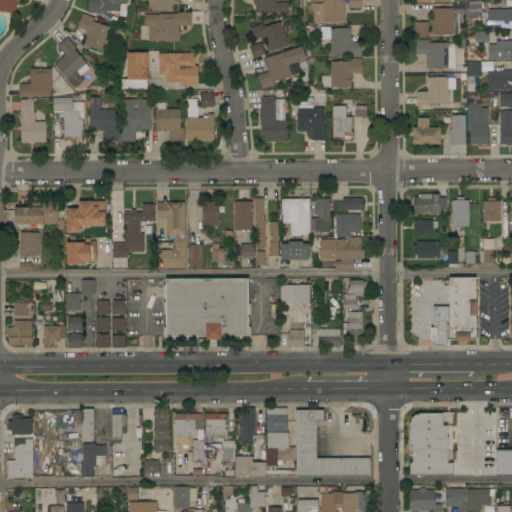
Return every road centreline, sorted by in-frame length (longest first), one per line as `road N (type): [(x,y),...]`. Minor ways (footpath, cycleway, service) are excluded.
road 1 (residential): [(0,173),(511,169)]
road 2 (secondary): [(387,365),(0,367)]
road 3 (secondary): [(0,390),(305,390)]
road 4 (residential): [(387,0),(387,272)]
road 5 (residential): [(387,272),(389,511)]
road 6 (residential): [(218,0),(237,172)]
road 7 (secondary): [(387,390),(511,389)]
